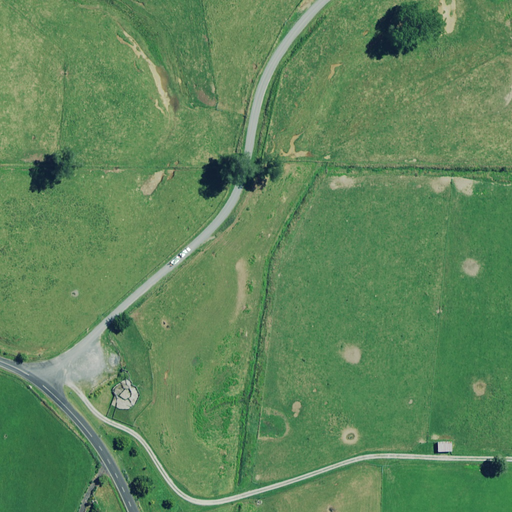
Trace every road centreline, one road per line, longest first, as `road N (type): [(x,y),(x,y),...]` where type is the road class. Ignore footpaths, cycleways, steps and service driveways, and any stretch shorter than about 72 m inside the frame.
road 1 (unclassified): [(39,382),(206,233),(239,187),(258,105),(334,0)]
road 2 (unclassified): [(133,511),(91,436),(39,382)]
